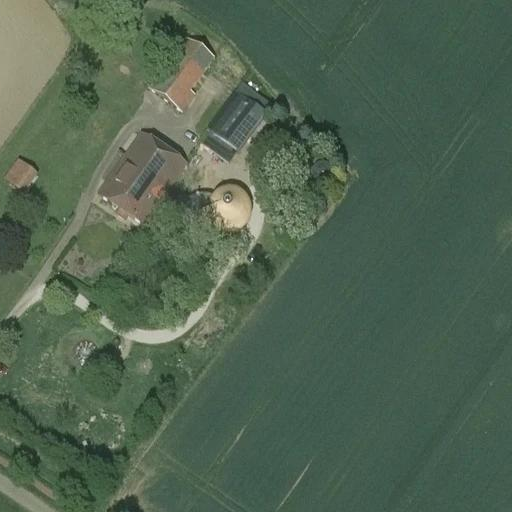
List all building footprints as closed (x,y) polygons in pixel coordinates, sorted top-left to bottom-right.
[(214,61),(185,40),(147,91),(182,115),(195,97),(190,94),(214,61)] [(265,116),(234,94),(206,134),(238,156),(265,116)] [(145,230),(185,168),(141,138),(97,198),(118,212),(114,218),(126,225),(129,219),(145,230)] [(24,197),(39,176),(18,160),(2,181),(24,197)] [(192,230),(202,227),(205,232),(209,236),(213,239),(218,242),(224,243),(229,243),(235,241),(240,239),(244,235),(248,231),(250,226),(251,220),(249,220),(248,214),(251,214),(249,209),(247,205),(243,202),(239,199),(235,198),(230,198),(225,199),(222,200),(220,202),(217,205),(215,207),(213,206),(211,206),(209,205),(207,205),(202,205),(199,206),(195,207),(192,209),(189,211),(187,210),(184,210),(182,209),(180,210),(176,211),(173,213),(170,216),(169,219),(168,224),(168,229),(170,232),(171,234),(174,236),(177,238),(181,238),(185,237),(187,236),(189,234),(191,232),(192,230)]
